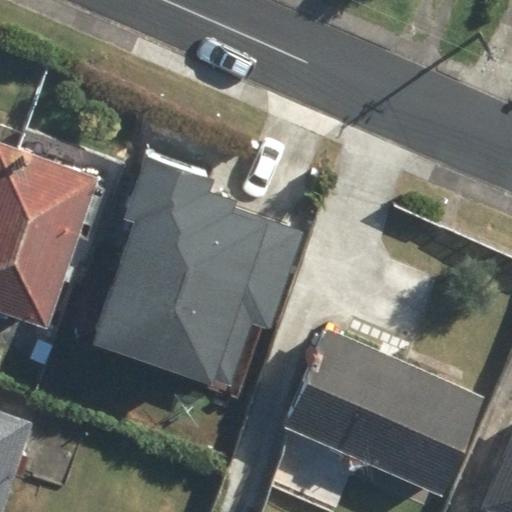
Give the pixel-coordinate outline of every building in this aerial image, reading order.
[(102,190),(92,187),(98,168),(0,134),(0,302),(46,318),(78,227),(88,230),(102,190)] [(216,165),(147,140),(124,203),(135,207),(92,326),(236,377),(258,315),(268,319),(301,225),(264,212),(265,209),(231,197),(236,185),(211,177),(216,165)] [(327,324),(285,417),(440,485),(481,393),(327,324)] [(0,404),(0,511),(34,416),(0,404)] [(511,511),(511,424),(480,502),(506,511),(511,511)]
